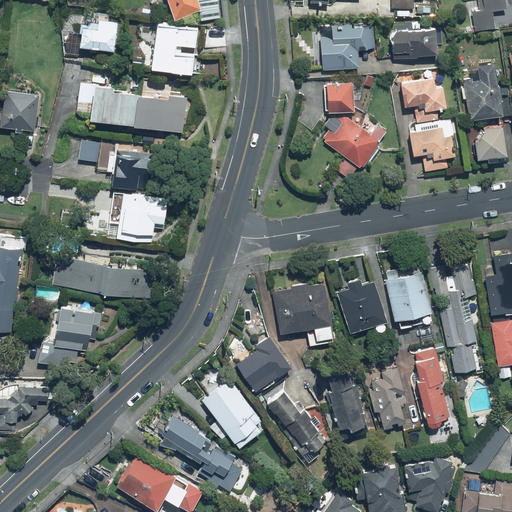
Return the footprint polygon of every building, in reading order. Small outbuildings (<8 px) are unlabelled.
[(172,0),(178,16),(202,8),(202,17),(222,16),(220,0),(172,0)] [(389,0),(389,8),(413,9),(412,0),(389,0)] [(491,11),(502,8),(500,0),(481,0),(484,10),(470,13),(473,30),(494,25),(491,11)] [(86,32),(85,49),(99,50),(100,46),(120,47),(121,19),(84,17),(83,32),(86,32)] [(195,24),(156,20),(152,66),(191,69),(195,24)] [(355,49),(374,48),(374,23),(317,25),(318,69),(355,68),(355,49)] [(433,28),(387,33),(390,59),(435,55),(433,28)] [(492,65),(476,67),(477,79),(463,80),(467,118),(498,115),(492,65)] [(77,110),(137,119),(140,98),(143,99),(140,119),(186,126),(191,93),(173,90),(173,93),(119,85),(120,80),(100,77),(99,81),(82,79),(77,110)] [(433,88),(431,79),(399,83),(404,123),(437,118),(436,110),(441,109),(438,87),(433,88)] [(350,82),(322,81),(321,111),(349,112),(350,82)] [(27,125),(38,126),(42,91),(7,87),(4,122),(20,124),(19,130),(26,130),(27,125)] [(339,113),(320,140),(360,169),(380,141),(339,113)] [(497,122),(467,126),(472,161),(502,157),(497,122)] [(439,128),(406,132),(409,156),(421,155),(423,170),(446,168),(445,157),(450,157),(447,135),(440,136),(439,128)] [(165,142),(105,133),(99,176),(159,184),(165,142)] [(98,159),(99,143),(81,143),(80,158),(98,159)] [(163,191),(119,186),(116,212),(123,213),(121,235),(157,239),(163,191)] [(0,320),(24,322),(30,235),(2,233),(2,241),(0,240),(0,320)] [(511,304),(511,247),(496,251),(499,269),(487,271),(493,308),(511,304)] [(149,262),(62,252),(58,282),(146,293),(149,262)] [(472,301),(470,293),(479,290),(472,260),(452,265),(459,295),(453,296),(455,303),(442,306),(456,368),(479,363),(480,367),(485,366),(478,334),(479,333),(474,310),(475,310),(476,310),(477,310),(478,309),(479,309),(479,308),(480,308),(480,307),(480,306),(480,305),(480,304),(480,303),(479,302),(479,301),(478,301),(477,300),(476,300),(475,300),(474,300),(473,300),(473,301),(472,301)] [(433,305),(436,304),(428,265),(388,274),(397,314),(400,313),(402,322),(435,314),(433,305)] [(365,273),(350,277),(352,283),(340,287),(353,327),(392,314),(379,274),(366,278),(365,273)] [(276,285),(283,327),(307,323),(310,340),(338,335),(328,276),(276,285)] [(106,303),(68,299),(63,337),(45,335),(42,360),(67,362),(69,345),(96,348),(100,318),(104,318),(106,303)] [(511,316),(493,320),(502,360),(499,361),(502,375),(511,372),(511,361),(511,359),(511,358),(511,316)] [(272,330),(258,341),(261,344),(240,362),(261,387),(296,358),(272,330)] [(423,375),(420,376),(429,416),(452,412),(438,346),(418,350),(423,375)] [(388,372),(376,375),(386,422),(411,417),(408,400),(414,399),(405,359),(386,363),(388,372)] [(353,360),(326,368),(345,425),(372,416),(353,360)] [(223,415),(214,422),(224,434),(233,427),(244,441),(266,423),(261,417),(265,413),(236,378),(232,382),(227,377),(206,395),(223,415)] [(15,390),(0,387),(0,427),(13,429),(14,419),(20,419),(21,413),(35,414),(37,400),(42,400),(42,397),(52,397),(53,381),(26,379),(15,390)] [(307,437),(315,446),(328,434),(320,425),(323,424),(287,384),(268,400),(304,440),(307,437)] [(216,433),(175,412),(163,439),(206,460),(205,462),(228,473),(224,480),(234,485),(245,463),(235,459),(237,454),(212,442),(216,433)] [(511,428),(503,422),(471,465),(488,466),(511,432),(511,428)] [(135,458),(132,456),(120,481),(162,503),(169,490),(197,504),(209,482),(140,447),(135,458)] [(446,486),(453,488),(460,464),(453,462),(456,453),(438,448),(436,454),(407,458),(410,483),(427,480),(421,501),(440,506),(446,486)] [(403,511),(411,511),(401,458),(368,464),(371,482),(367,482),(372,509),(381,508),(381,511),(389,510),(389,511),(403,511)] [(505,488),(466,486),(465,511),(473,511),(494,511),(495,508),(503,509),(503,511),(511,511),(511,478),(506,478),(505,488)] [(334,511),(372,511),(350,496),(353,492),(341,483),(325,505),(334,511)]
